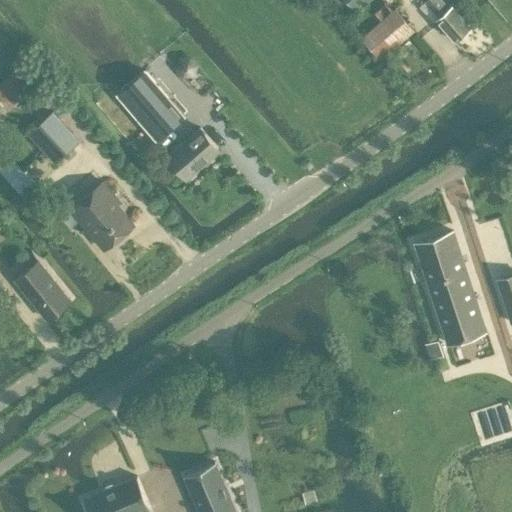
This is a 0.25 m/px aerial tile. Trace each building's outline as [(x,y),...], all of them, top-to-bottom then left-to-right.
[(346,0),(356,12),(363,5),(369,0),(346,0)] [(426,0),(425,1),(439,17),(436,19),(455,41),(470,26),(466,21),(444,0),(426,0)] [(395,8),(378,22),(362,36),(380,58),(413,30),(395,8)] [(147,64),(134,74),(142,83),(154,73),(147,64)] [(0,95),(6,102),(24,85),(12,72),(0,82),(0,95)] [(159,77),(124,108),(152,140),(187,110),(159,77)] [(56,163),(80,141),(53,111),(29,133),(56,163)] [(166,155),(185,178),(220,149),(200,126),(166,155)] [(4,146),(0,149),(0,170),(9,180),(23,167),(4,146)] [(112,200),(114,198),(102,182),(72,206),(104,246),(132,224),(112,200)] [(414,241),(446,341),(486,328),(455,228),(414,241)] [(46,317),(70,298),(39,259),(15,278),(46,317)] [(511,272),(496,278),(510,320),(511,319),(511,272)] [(511,435),(511,410),(508,400),(471,412),(482,445),(511,435)] [(237,511),(215,460),(184,474),(200,511),(237,511)] [(137,475),(83,498),(88,511),(136,511),(150,506),(137,475)]
